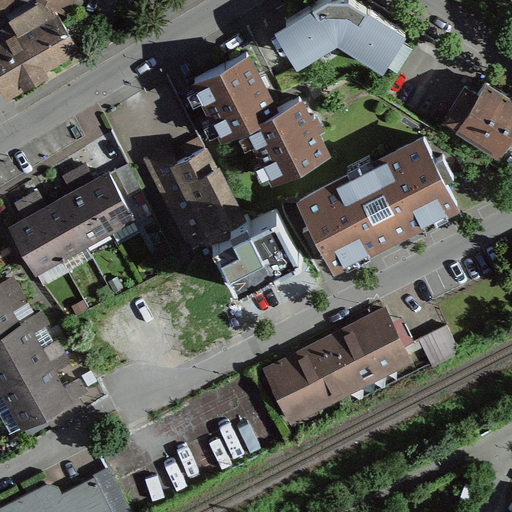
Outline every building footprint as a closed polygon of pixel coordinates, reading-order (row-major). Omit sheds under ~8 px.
[(8,12),(28,0),(0,0),(0,12),(6,15),(8,12)] [(0,81),(8,94),(26,83),(45,72),(42,67),(77,46),(55,9),(40,0),(11,18),(19,31),(7,38),(3,32),(0,34),(0,81)] [(70,0),(46,0),(46,2),(65,12),(70,0)] [(316,0),(286,18),(309,56),(338,37),(383,66),(406,30),(359,0),(316,0)] [(276,107),(247,50),(195,77),(225,136),(248,124),(247,122),(276,108),(276,107)] [(301,63),(276,75),(283,88),(307,76),(301,63)] [(465,85),(445,117),(501,151),(511,132),(511,95),(486,80),(478,93),(465,85)] [(248,124),(275,177),(328,150),(316,128),(321,126),(314,113),(310,115),(300,95),(276,107),(276,108),(247,122),(248,124)] [(333,263),(457,200),(446,178),(454,174),(443,153),(436,157),(424,134),(300,198),(333,263)] [(205,144),(178,158),(175,160),(210,227),(215,238),(235,228),(231,221),(233,220),(234,221),(242,217),(205,144)] [(151,155),(150,161),(188,239),(210,227),(175,160),(178,158),(169,146),(151,155)] [(129,160),(115,168),(129,195),(143,187),(129,160)] [(86,164),(76,169),(109,228),(133,214),(109,172),(95,179),(86,164)] [(74,190),(60,198),(85,241),(109,228),(76,169),(65,175),(74,190)] [(39,190),(28,196),(61,254),(85,241),(60,198),(48,205),(39,190)] [(25,217),(11,224),(36,268),(61,254),(28,196),(17,202),(25,217)] [(300,247),(298,248),(277,208),(264,215),(263,213),(259,215),(260,216),(251,221),(247,213),(245,214),(245,215),(242,217),(234,221),(233,220),(231,221),(235,228),(215,238),(213,239),(237,287),(243,284),(241,282),(258,273),(259,275),(262,274),(261,272),(276,264),(277,266),(281,264),(279,262),(296,254),(297,256),(303,253),(300,247)] [(0,299),(20,289),(15,279),(0,287),(0,299)] [(27,300),(20,289),(0,299),(0,332),(19,321),(12,308),(27,300)] [(411,356),(386,308),(275,365),(299,413),(411,356)] [(0,332),(0,359),(37,339),(32,330),(48,321),(41,309),(19,321),(0,332)] [(446,323),(420,337),(433,364),(460,350),(446,323)] [(42,346),(37,339),(0,359),(0,381),(2,384),(64,350),(57,338),(42,346)] [(70,361),(64,350),(2,384),(12,403),(59,377),(55,369),(70,361)] [(65,387),(59,377),(12,403),(24,425),(48,412),(73,397),(86,390),(80,378),(65,387)] [(73,397),(48,412),(53,422),(79,407),(73,397)] [(131,511),(111,472),(97,479),(113,508),(111,509),(112,511),(131,511)] [(104,511),(111,509),(113,508),(97,479),(63,497),(57,487),(48,483),(0,507),(0,511),(104,511)]
